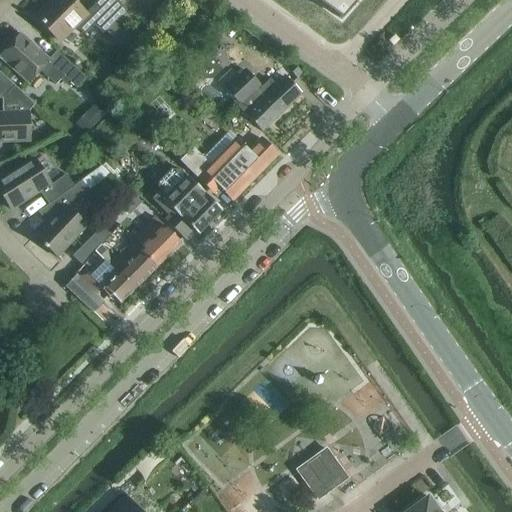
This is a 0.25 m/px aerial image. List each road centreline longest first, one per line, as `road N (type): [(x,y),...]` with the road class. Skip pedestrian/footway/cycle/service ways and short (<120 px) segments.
road 1 (residential): [(370,93),(0,475)]
road 2 (tertiary): [(9,511),(294,215),(339,190)]
road 3 (unclassified): [(490,412),(339,190)]
road 4 (residential): [(490,412),(351,511)]
road 5 (tertiary): [(397,116),(511,6)]
road 6 (residential): [(370,93),(465,0)]
